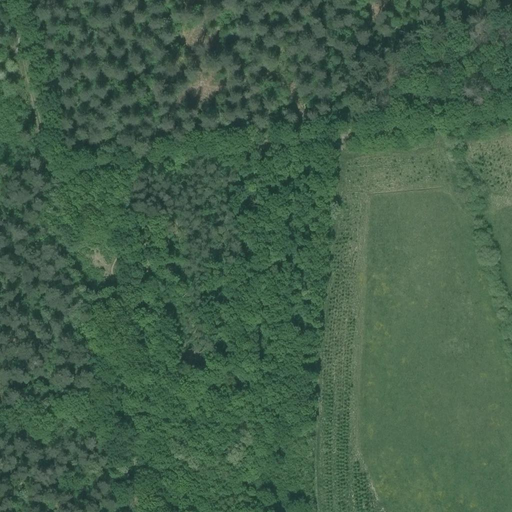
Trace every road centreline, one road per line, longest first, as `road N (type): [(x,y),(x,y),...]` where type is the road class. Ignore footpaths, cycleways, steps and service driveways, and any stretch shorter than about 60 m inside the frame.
road 1 (track): [(72,169),(511,113)]
road 2 (track): [(18,50),(49,169),(72,169)]
